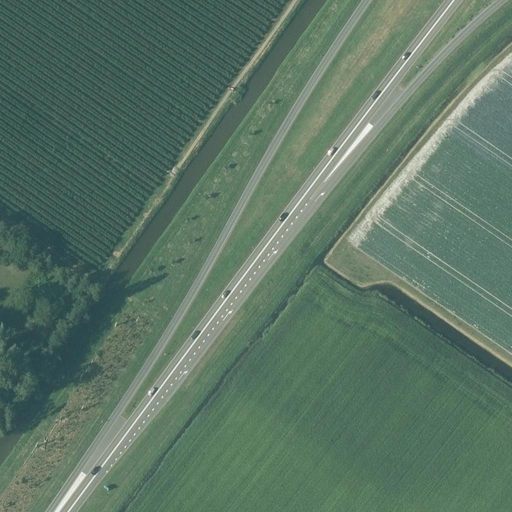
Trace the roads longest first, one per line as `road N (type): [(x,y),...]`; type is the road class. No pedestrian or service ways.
road 1 (trunk): [(369,0),(54,511)]
road 2 (trunk): [(67,511),(302,197)]
road 3 (trunk): [(302,197),(505,0)]
road 4 (trunk): [(302,197),(453,0)]
